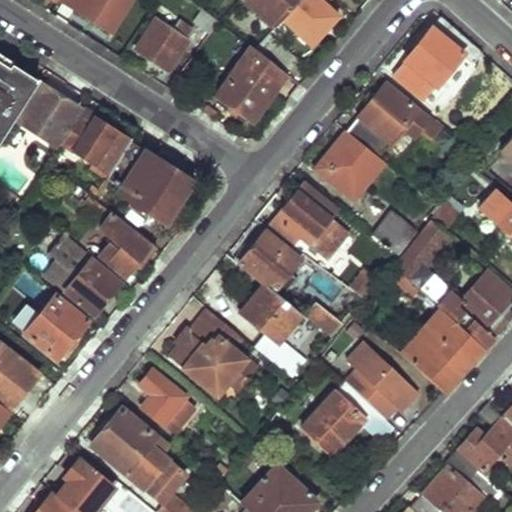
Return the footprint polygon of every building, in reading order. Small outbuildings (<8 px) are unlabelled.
[(61,0),(61,1),(111,33),(131,0),(61,0)] [(244,0),(276,28),(300,0),(244,0)] [(300,0),(276,28),(256,51),(287,76),(299,62),(274,41),(288,26),(310,44),(325,26),(330,29),(340,18),(321,0),(300,0)] [(210,35),(219,24),(203,11),(194,23),(210,35)] [(440,17),(394,74),(425,100),(463,54),(475,63),(482,54),(440,17)] [(192,33),(177,22),(172,32),(157,21),(137,51),(167,71),(192,33)] [(253,49),(216,95),(252,121),(287,76),(256,51),(253,49)] [(0,136),(34,83),(0,59),(0,136)] [(385,84),(347,132),(377,157),(409,120),(428,139),(435,131),(416,113),(415,114),(385,84)] [(38,85),(16,121),(54,143),(75,107),(38,85)] [(80,111),(61,143),(102,169),(98,174),(103,179),(126,141),(80,111)] [(347,132),(315,170),(353,201),(383,163),(377,157),(347,132)] [(511,134),(499,149),(511,160),(511,134)] [(130,144),(104,187),(153,216),(156,213),(167,219),(190,181),(130,144)] [(304,185),(269,227),(293,246),(297,241),(316,257),(333,236),(329,233),(336,225),(328,218),(334,210),(304,185)] [(511,210),(492,193),(478,209),(511,238),(511,210)] [(88,196),(84,202),(106,221),(98,230),(112,242),(98,258),(128,282),(156,248),(151,244),(150,245),(88,196)] [(448,198),(429,222),(443,234),(459,214),(452,209),(456,205),(448,198)] [(389,213),(370,236),(393,255),(411,230),(389,213)] [(443,234),(429,222),(391,268),(405,280),(423,258),(443,234)] [(267,230),(239,265),(264,287),(281,302),(296,283),(290,278),(304,261),(267,230)] [(54,260),(42,275),(92,316),(118,285),(90,261),(92,258),(63,235),(47,254),(54,260)] [(430,263),(423,258),(405,280),(415,289),(419,292),(431,277),(423,271),(430,263)] [(411,295),(415,289),(405,280),(391,268),(389,266),(385,272),(411,295)] [(511,299),(511,294),(485,272),(459,302),(431,277),(419,292),(437,308),(483,349),(494,338),(485,331),(505,308),(511,299)] [(12,292),(40,305),(49,286),(20,273),(12,292)] [(357,274),(345,288),(359,301),(376,278),(370,274),(364,280),(357,274)] [(264,287),(243,313),(266,332),(254,348),(295,382),(308,366),(280,343),(300,318),(281,302),(264,287)] [(54,297),(23,334),(55,360),(86,324),(54,297)] [(315,304),(304,317),(329,338),(339,324),(315,304)] [(483,349),(437,308),(397,354),(443,393),(454,381),(451,378),(455,374),(454,373),(468,357),(472,361),(483,349)] [(511,317),(511,314),(505,308),(485,331),(494,338),(511,317)] [(243,339),(208,310),(190,332),(191,333),(185,342),(181,342),(169,356),(216,396),(228,382),(239,392),(257,370),(234,351),(243,339)] [(190,332),(186,329),(177,339),(181,342),(185,342),(191,333),(190,332)] [(416,393),(360,344),(343,363),(353,372),(343,384),(384,420),(394,409),(398,413),(416,393)] [(0,348),(0,400),(12,410),(37,377),(0,348)] [(153,369),(139,385),(151,395),(141,407),(174,435),(180,428),(168,418),(186,398),(153,369)] [(342,382),(332,393),(361,419),(376,432),(386,421),(384,420),(343,384),(342,382)] [(332,393),(300,429),(330,455),(361,419),(332,393)] [(168,418),(180,428),(198,408),(186,398),(168,418)] [(0,422),(8,412),(0,405),(0,422)] [(511,406),(503,417),(511,425),(511,406)] [(120,410),(90,445),(161,504),(183,476),(159,456),(165,448),(120,410)] [(471,434),(458,448),(484,470),(501,451),(509,457),(505,461),(511,467),(511,425),(503,417),(480,441),(471,434)] [(456,454),(446,467),(463,482),(474,470),(456,454)] [(69,480),(56,496),(75,511),(95,511),(114,489),(79,459),(65,477),(69,480)] [(278,463),(241,504),(250,511),(305,511),(316,499),(278,463)] [(446,467),(422,495),(441,511),(470,511),(493,485),(475,468),(474,470),(463,482),(446,467)] [(221,483),(203,506),(209,511),(218,511),(234,493),(221,483)] [(51,492),(35,511),(75,511),(56,496),(51,492)] [(421,494),(404,511),(441,511),(422,495),(421,494)] [(173,496),(160,511),(192,511),(199,504),(192,499),(185,507),(173,496)]
